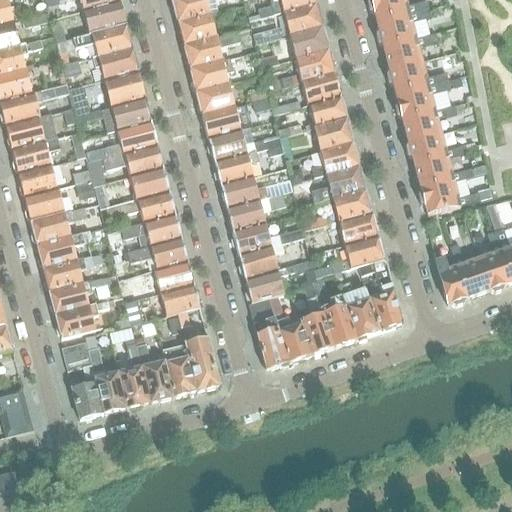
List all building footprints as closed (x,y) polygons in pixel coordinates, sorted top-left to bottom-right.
[(118,0),(57,0),(60,6),(80,1),(83,13),(120,4),(118,0)] [(178,26),(211,17),(206,0),(181,0),(172,3),(178,26)] [(260,21),(274,17),(283,15),(316,7),(314,0),(269,0),(271,8),(258,11),(260,21)] [(401,0),(370,0),(371,1),(368,6),(370,13),(375,16),(377,25),(429,11),(427,3),(408,8),(407,7),(404,8),(401,0)] [(0,28),(13,25),(7,1),(0,3),(0,28)] [(89,37),(126,28),(120,4),(83,13),(89,37)] [(289,38),(322,30),(320,19),(321,17),(320,11),(317,9),(316,7),(283,15),(289,38)] [(408,26),(412,25),(431,19),(429,11),(377,25),(379,34),(376,38),(378,46),(383,49),(383,50),(416,41),(416,38),(412,39),(408,26)] [(48,16),(22,23),(24,31),(51,24),(48,16)] [(184,49),(217,40),(211,17),(178,26),(184,49)] [(0,53),(19,48),(13,25),(0,28),(0,53)] [(98,60),(132,51),(126,28),(89,37),(73,41),(76,52),(95,47),(98,60)] [(61,30),(53,32),(56,45),(65,43),(61,30)] [(296,61),(328,53),(326,42),(327,40),(326,34),(323,33),(322,30),(289,38),(296,61)] [(190,72),(223,63),(220,52),(241,46),(238,34),(217,40),(184,49),(186,60),(185,62),(186,68),(189,69),(190,72)] [(265,34),(252,38),(255,48),(268,45),(265,34)] [(415,51),(419,50),(418,49),(438,44),(436,36),(416,41),(383,50),(389,72),(422,64),(421,61),(418,62),(415,51)] [(41,43),(19,48),(0,53),(0,79),(26,73),(22,59),(28,58),(27,55),(43,51),(41,43)] [(104,83),(138,74),(132,51),(98,60),(93,61),(96,71),(101,70),(104,83)] [(302,84),(335,76),(332,66),(333,63),(332,57),(329,56),(328,53),(296,61),(302,84)] [(256,54),(245,57),(247,66),(259,63),(259,62),(256,54)] [(276,57),(259,62),(259,63),(261,71),(278,67),(276,57)] [(196,95),(229,86),(223,63),(190,72),(192,83),(191,85),(193,91),(195,93),(196,95)] [(419,68),(423,67),(422,64),(389,72),(390,73),(387,78),(389,86),(394,88),(396,97),(448,83),(446,75),(427,80),(426,80),(423,81),(419,68)] [(78,65),(62,69),(64,77),(80,73),(78,65)] [(46,67),(32,71),(35,79),(48,75),(46,67)] [(0,104),(32,96),(26,73),(0,79),(0,104)] [(99,84),(100,89),(105,88),(111,110),(145,101),(138,74),(104,83),(99,84)] [(308,108),(309,108),(341,99),(338,89),(339,86),(338,80),(335,79),(335,76),(302,84),(308,108)] [(282,81),(265,86),(266,92),(267,95),(285,90),(282,81)] [(427,98),(431,97),(450,92),(448,83),(396,97),(398,106),(395,111),(397,118),(402,121),(402,122),(435,113),(435,110),(431,111),(427,98)] [(84,96),(95,93),(93,86),(82,88),(84,96)] [(202,119),(235,109),(229,86),(196,95),(202,119)] [(50,91),(32,96),(0,104),(0,107),(2,115),(0,117),(2,123),(5,126),(5,129),(39,120),(40,119),(37,105),(52,101),(50,91)] [(266,92),(250,96),(252,105),(269,100),(267,95),(266,92)] [(306,129),(307,134),(314,132),(347,123),(344,112),(346,110),(344,104),(341,102),(341,99),(309,108),(315,127),(306,129)] [(269,100),(252,105),(255,115),(271,111),(269,100)] [(117,133),(151,124),(145,101),(111,110),(117,133)] [(298,103),(271,111),(273,118),(300,110),(298,103)] [(434,123),(438,122),(437,122),(457,117),(455,108),(435,113),(402,122),(408,145),(441,136),(440,133),(437,134),(434,123)] [(208,142),(241,133),(235,109),(202,119),(208,142)] [(73,111),(64,113),(68,129),(77,126),(76,119),(73,111)] [(12,152),(45,144),(39,120),(5,129),(8,139),(7,142),(8,147),(11,150),(12,152)] [(347,123),(314,132),(320,155),(353,145),(350,135),(352,133),(350,127),(348,125),(347,123)] [(109,160),(123,156),(157,148),(151,124),(117,133),(121,146),(106,149),(109,160)] [(299,127),(277,133),(279,138),(279,141),(287,139),(301,135),(299,127)] [(215,165),(247,156),(241,133),(208,142),(209,148),(208,150),(209,156),(212,156),(215,165)] [(438,140),(442,139),(441,136),(408,145),(409,146),(406,151),(408,158),(413,161),(415,169),(448,160),(467,155),(465,147),(445,152),(442,153),(438,140)] [(287,139),(279,141),(281,147),(283,155),(285,164),(293,162),(287,139)] [(82,143),(73,145),(77,161),(86,159),(82,143)] [(18,176),(51,168),(45,144),(12,152),(14,162),(13,166),(14,171),(17,174),(18,176)] [(315,181),(326,178),(359,169),(356,159),(358,156),(356,150),(354,149),(353,145),(320,155),(324,168),(312,171),(315,181)] [(123,156),(109,160),(103,162),(106,173),(127,168),(130,179),(163,171),(157,148),(123,156)] [(221,188),(253,180),(247,156),(215,165),(217,174),(215,176),(216,182),(219,183),(221,188)] [(445,164),(448,163),(448,160),(415,169),(421,192),(454,184),(473,179),(471,170),(452,175),(451,175),(448,176),(445,164)] [(24,199),(57,191),(51,168),(18,176),(21,186),(19,190),(21,195),(24,198),(24,199)] [(324,203),(332,201),(365,192),(362,182),(364,179),(362,174),(360,172),(359,169),(326,178),(330,193),(322,195),(324,203)] [(136,203),(169,194),(163,171),(130,179),(136,203)] [(88,173),(73,177),(75,187),(90,183),(88,173)] [(227,212),(259,203),(253,180),(221,188),(227,212)] [(91,184),(80,187),(83,201),(94,198),(91,184)] [(451,188),(455,186),(454,184),(421,192),(421,193),(418,198),(420,206),(425,209),(428,218),(460,209),(480,204),(478,195),(458,200),(454,201),(451,188)] [(31,224),(65,215),(58,191),(57,191),(24,199),(27,211),(26,214),(27,220),(30,222),(31,224)] [(338,224),(371,215),(368,205),(370,203),(368,197),(366,195),(365,192),(332,201),(338,224)] [(169,194),(136,203),(110,209),(107,210),(110,222),(141,214),(144,225),(176,217),(169,194)] [(106,195),(96,198),(100,212),(107,210),(110,209),(106,195)] [(232,234),(265,226),(259,203),(227,212),(232,234)] [(37,247),(71,239),(67,226),(73,224),(71,214),(65,215),(31,224),(33,235),(32,238),(33,243),(36,245),(37,247)] [(345,247),(377,238),(375,229),(376,226),(374,220),(372,218),(371,215),(338,224),(345,247)] [(151,249),(182,241),(176,217),(144,225),(121,231),(124,242),(147,236),(151,249)] [(326,218),(301,225),(303,231),(304,234),(328,227),(326,218)] [(239,258),(271,249),(265,226),(232,234),(234,240),(232,243),(233,248),(236,249),(239,258)] [(510,250),(504,231),(495,234),(511,282),(511,253),(511,254),(510,250)] [(91,245),(92,244),(90,234),(71,239),(37,247),(40,258),(38,262),(39,267),(42,269),(43,271),(77,262),(74,249),(91,245)] [(504,288),(511,285),(511,282),(495,234),(487,237),(494,256),(493,256),(495,260),(482,264),(481,260),(478,261),(489,293),(490,293),(495,296),(502,293),(504,288)] [(332,277),(351,271),(372,266),(384,263),(381,252),(382,249),(381,243),(378,241),(377,238),(345,247),(348,262),(329,267),(332,277)] [(188,264),(182,241),(151,249),(127,255),(130,265),(154,259),(157,272),(188,264)] [(465,266),(458,247),(450,249),(456,268),(468,301),(489,293),(478,261),(475,262),(477,266),(466,269),(465,265),(465,266)] [(245,282),(278,273),(271,249),(239,258),(241,267),(239,270),(240,275),(243,276),(245,282)] [(49,294),(83,285),(80,272),(94,269),(92,258),(77,262),(43,271),(46,282),(44,285),(46,290),(48,292),(49,294)] [(448,270),(445,260),(435,263),(447,308),(451,306),(456,309),(463,306),(466,301),(468,301),(456,268),(448,270)] [(380,334),(395,329),(395,327),(402,325),(387,266),(384,263),(372,266),(383,297),(369,301),(380,334)] [(161,295),(194,287),(188,264),(157,272),(155,272),(161,295)] [(278,273),(245,282),(248,294),(246,296),(247,302),(250,303),(251,307),(269,302),(277,299),(284,297),(278,273)] [(55,317),(89,308),(86,296),(92,294),(91,290),(103,287),(102,280),(83,285),(49,294),(52,305),(50,308),(52,313),(54,315),(55,317)] [(127,280),(119,283),(124,305),(133,303),(127,280)] [(194,287),(161,295),(167,319),(178,316),(187,314),(200,310),(194,287)] [(357,343),(380,334),(369,301),(366,291),(342,299),(344,305),(357,343)] [(332,309),(327,296),(317,300),(334,350),(357,343),(344,305),(332,309)] [(277,299),(269,302),(274,319),(283,316),(277,299)] [(317,300),(307,303),(313,320),(301,324),(313,358),(334,350),(317,300)] [(269,302),(251,307),(249,307),(265,369),(270,372),(290,365),(279,333),(276,323),(274,319),(269,302)] [(89,308),(55,317),(58,328),(56,331),(58,336),(60,338),(61,341),(95,332),(92,319),(98,317),(97,313),(109,310),(108,304),(89,308)] [(132,304),(125,306),(128,318),(135,316),(132,304)] [(187,314),(178,316),(182,331),(191,329),(187,314)] [(300,321),(289,325),(288,319),(276,323),(279,333),(290,365),(313,358),(301,324),(300,321)] [(178,320),(168,322),(171,336),(181,334),(178,320)] [(0,356),(12,353),(6,329),(0,330),(0,356)] [(197,395),(217,390),(217,389),(219,386),(220,386),(207,336),(184,341),(185,345),(197,395)] [(65,362),(89,356),(88,353),(86,344),(62,350),(65,362)] [(162,350),(165,363),(173,400),(197,395),(185,345),(162,350)] [(140,362),(137,350),(136,347),(126,349),(130,364),(140,362)] [(151,367),(147,348),(137,350),(140,362),(141,369),(150,406),(173,400),(165,363),(151,367)] [(98,350),(88,353),(89,356),(103,417),(127,411),(118,374),(105,378),(98,350)] [(89,356),(65,362),(68,373),(83,369),(85,379),(88,381),(90,381),(91,386),(72,391),(80,422),(103,417),(89,356)] [(127,411),(150,406),(141,369),(118,374),(127,411)] [(0,416),(27,410),(22,389),(0,394),(0,416)] [(0,417),(6,440),(33,434),(27,410),(0,416),(0,417)] [(0,511),(12,511),(22,510),(14,476),(0,480),(0,511)]
